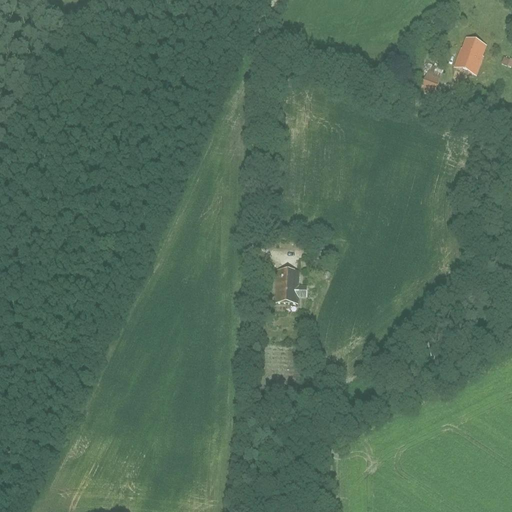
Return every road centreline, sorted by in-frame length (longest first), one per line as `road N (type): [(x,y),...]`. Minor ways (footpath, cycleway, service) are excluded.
road 1 (track): [(279,0),(261,36),(255,76),(236,511)]
road 2 (track): [(261,36),(332,73),(511,129)]
